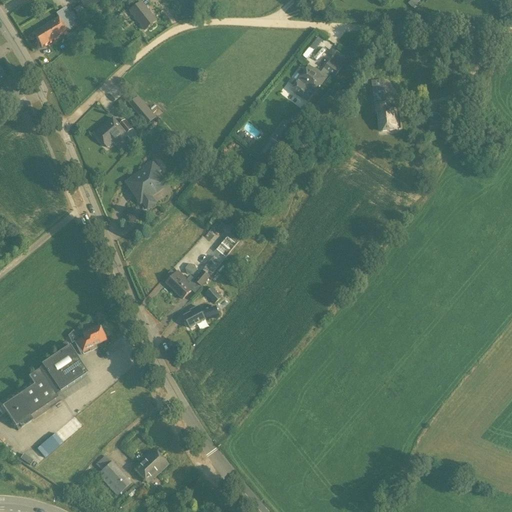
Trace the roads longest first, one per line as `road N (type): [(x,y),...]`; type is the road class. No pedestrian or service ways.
road 1 (unclassified): [(260,511),(161,370),(60,126),(0,18)]
road 2 (track): [(511,29),(195,24),(149,46),(60,126)]
